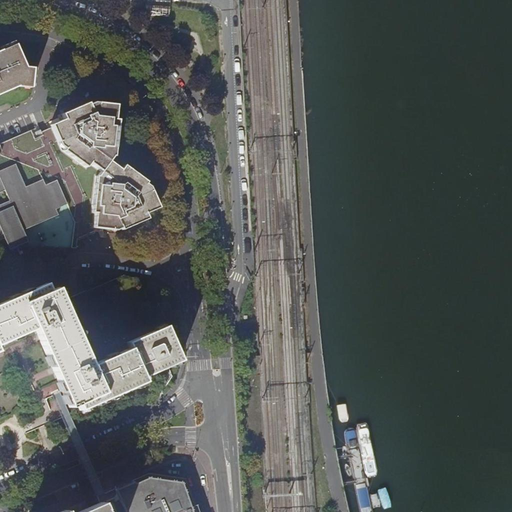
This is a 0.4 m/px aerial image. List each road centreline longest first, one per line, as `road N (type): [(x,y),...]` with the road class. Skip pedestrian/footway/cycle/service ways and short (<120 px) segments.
road 1 (secondary): [(223,326),(208,156),(184,98),(112,30),(20,0)]
road 2 (secondary): [(0,22),(74,39),(132,76),(168,114),(184,148),(193,247)]
road 3 (unclassified): [(223,326),(239,263),(227,1)]
road 4 (residential): [(0,509),(155,439),(215,436)]
road 5 (residential): [(206,385),(145,425),(0,485)]
